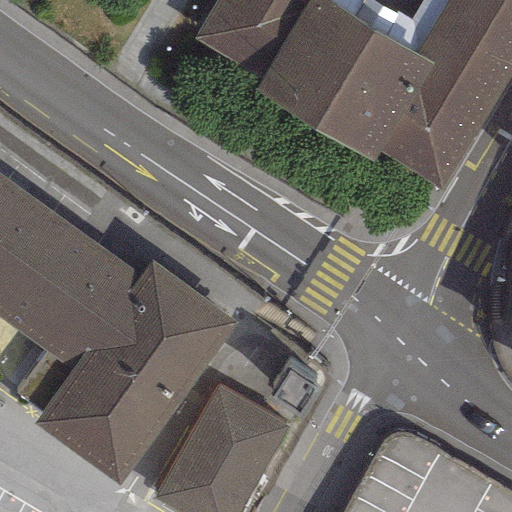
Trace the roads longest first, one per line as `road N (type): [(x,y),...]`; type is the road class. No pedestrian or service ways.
road 1 (residential): [(0,58),(396,340)]
road 2 (residential): [(511,132),(396,340)]
road 3 (residential): [(396,340),(302,511)]
road 4 (residential): [(396,340),(511,418)]
